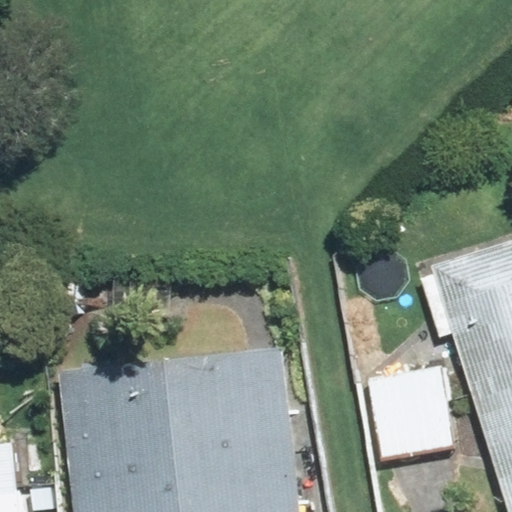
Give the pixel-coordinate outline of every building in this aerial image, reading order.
[(511,233),(444,254),(511,481),(511,233)] [(70,360),(83,511),(320,511),(304,339),(70,360)] [(459,355),(375,369),(391,460),(474,446),(459,355)] [(0,358),(0,490),(11,490),(0,358)] [(0,511),(13,511),(11,490),(0,490),(0,511)]
